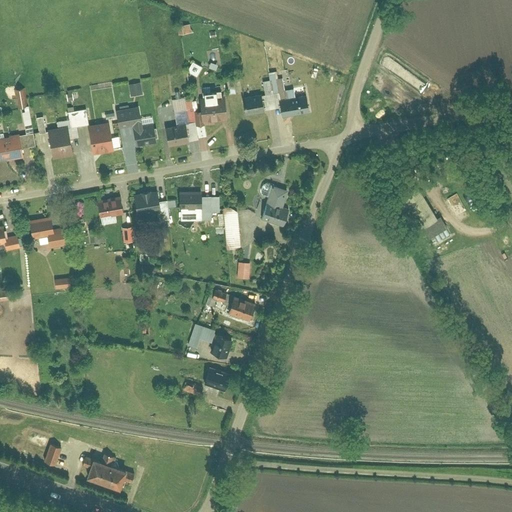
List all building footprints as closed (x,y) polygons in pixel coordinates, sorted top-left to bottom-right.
[(177,26),(178,34),(189,32),(187,24),(177,26)] [(202,64),(193,60),(191,66),(189,70),(197,74),(202,64)] [(280,91),(278,77),(276,69),(269,71),(270,78),(263,79),(265,94),(280,91)] [(280,91),(284,114),(311,110),(308,92),(296,94),(294,79),(286,80),(286,75),(278,77),(280,91)] [(130,84),(132,95),(143,93),(141,82),(130,84)] [(14,88),(17,106),(28,104),(25,86),(14,88)] [(203,107),(204,122),(215,121),(215,118),(229,117),(228,98),(219,98),(218,87),(206,88),(207,100),(203,101),(203,107)] [(196,123),(204,122),(203,107),(193,108),(191,93),(185,93),(189,120),(196,119),(196,123)] [(267,110),(265,94),(243,96),(245,113),(267,110)] [(121,126),(133,124),(137,146),(159,142),(156,124),(145,126),(141,104),(117,108),(121,126)] [(23,110),(27,132),(34,130),(30,108),(23,110)] [(86,108),(68,111),(70,125),(88,122),(86,108)] [(36,115),(39,132),(46,131),(43,114),(36,115)] [(89,124),(94,152),(116,148),(111,120),(89,124)] [(188,122),(166,125),(168,143),(191,140),(188,122)] [(74,153),(70,125),(59,127),(63,154),(74,153)] [(53,156),(63,154),(59,127),(49,128),(53,156)] [(0,158),(24,156),(21,133),(0,135),(0,158)] [(505,202),(511,200),(511,174),(505,151),(491,155),(505,202)] [(289,211),(283,209),(289,187),(272,181),(262,217),(284,225),(289,211)] [(161,206),(163,217),(169,217),(168,198),(161,198),(159,188),(150,189),(150,187),(143,188),(143,191),(135,192),(138,210),(161,206)] [(447,230),(419,188),(404,198),(432,240),(447,230)] [(180,190),(181,221),(201,220),(201,189),(180,190)] [(98,197),(101,215),(125,212),(122,193),(98,197)] [(219,197),(201,197),(201,220),(211,220),(211,211),(219,211),(219,197)] [(224,224),(226,249),(241,249),(238,208),(223,209),(224,215),(224,224)] [(48,234),(50,246),(67,243),(64,225),(55,227),(53,214),(32,218),(35,237),(48,234)] [(0,242),(6,242),(7,248),(21,246),(19,234),(7,236),(5,223),(0,223),(0,242)] [(123,226),(124,240),(133,239),(132,225),(123,226)] [(124,256),(125,272),(135,272),(134,256),(124,256)] [(250,263),(238,262),(237,278),(249,279),(250,263)] [(55,277),(56,288),(71,287),(70,276),(55,277)] [(216,289),(213,298),(233,305),(236,296),(216,289)] [(0,290),(0,301),(10,300),(8,290),(0,290)] [(236,296),(230,314),(250,320),(256,303),(236,296)] [(213,345),(211,352),(228,357),(234,340),(218,336),(219,332),(195,324),(191,338),(213,345)] [(211,365),(205,381),(226,388),(232,372),(211,365)] [(186,378),(183,389),(201,394),(204,383),(186,378)] [(51,441),(45,459),(56,463),(62,444),(51,441)] [(103,457),(87,451),(83,462),(92,465),(88,476),(121,487),(125,477),(132,479),(134,472),(128,469),(129,465),(113,459),(115,453),(105,450),(103,457)]
